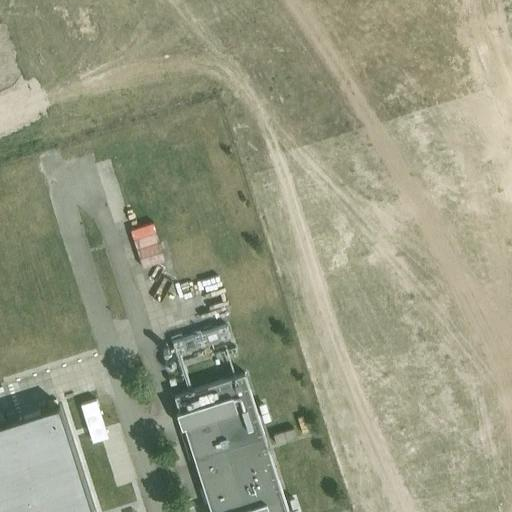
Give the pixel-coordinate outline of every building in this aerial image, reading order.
[(172,341),(176,353),(229,336),(226,324),(172,341)] [(288,511),(243,371),(172,393),(178,412),(175,412),(180,429),(179,429),(188,456),(193,455),(210,511),(288,511)] [(361,396),(384,511),(511,511),(511,464),(417,484),(431,477),(426,467),(419,471),(419,470),(407,448),(402,427),(398,419),(386,422),(380,392),(361,396)] [(93,511),(59,403),(0,421),(0,511),(93,511)] [(283,430),(273,433),(277,444),(287,441),(283,430)]
